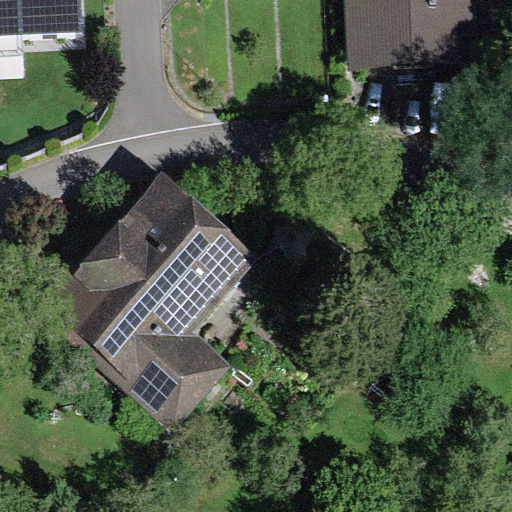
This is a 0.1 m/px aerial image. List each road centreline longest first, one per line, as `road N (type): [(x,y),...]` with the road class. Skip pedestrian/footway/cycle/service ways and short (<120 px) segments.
road 1 (residential): [(511,191),(450,168),(328,144),(205,144),(149,155)]
road 2 (residential): [(149,155),(0,200)]
road 3 (residential): [(149,155),(140,0)]
